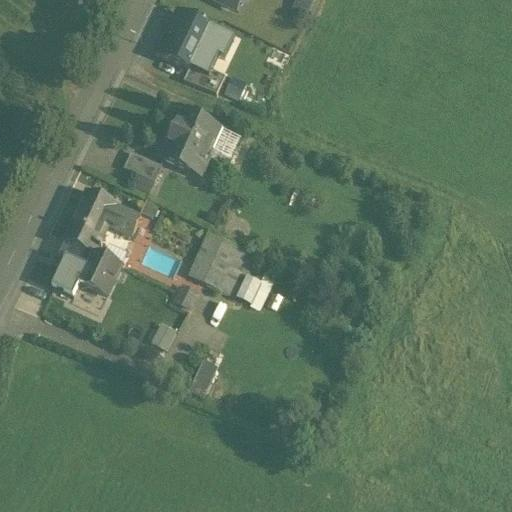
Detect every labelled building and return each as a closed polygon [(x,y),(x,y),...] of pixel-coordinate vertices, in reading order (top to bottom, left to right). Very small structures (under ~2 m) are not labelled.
[(244,0),(208,0),(238,14),(244,0)] [(220,37),(177,16),(157,57),(190,73),(200,78),(203,71),(220,37)] [(190,73),(184,86),(217,99),(225,81),(203,71),(200,78),(190,73)] [(223,133),(184,116),(163,164),(201,181),(223,133)] [(163,170),(132,157),(125,173),(156,187),(163,170)] [(118,209),(87,195),(64,244),(83,253),(80,259),(82,265),(88,268),(79,287),(107,301),(122,271),(96,258),(99,251),(101,253),(103,249),(100,248),(109,230),(133,240),(142,221),(118,210),(118,209)] [(241,250),(210,235),(189,280),(220,295),(235,261),(241,250)] [(235,261),(220,295),(235,302),(251,269),(235,261)] [(196,298),(184,292),(177,306),(190,312),(196,298)] [(205,400),(218,367),(202,361),(190,394),(205,400)]
